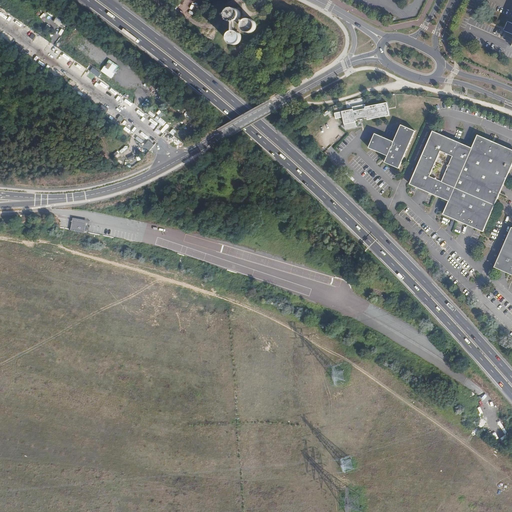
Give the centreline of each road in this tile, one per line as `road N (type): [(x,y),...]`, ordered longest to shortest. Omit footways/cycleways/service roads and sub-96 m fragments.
road 1 (trunk): [(87,0),(287,163),(511,393)]
road 2 (trunk): [(511,377),(278,140),(104,0)]
road 3 (secondary): [(72,197),(145,177),(348,63)]
